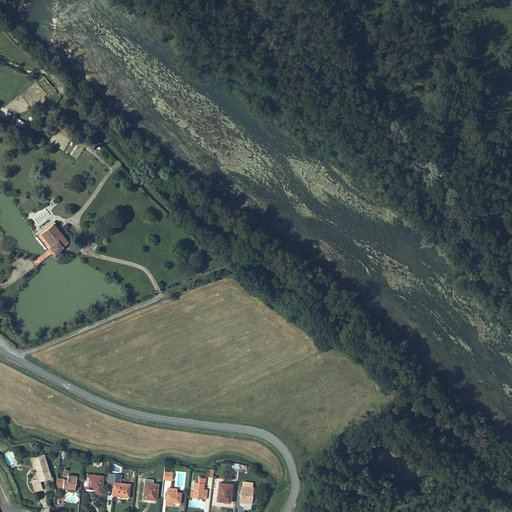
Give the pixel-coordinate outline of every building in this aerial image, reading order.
[(7,113),(4,119),(10,121),(13,115),(7,113)] [(82,137),(88,142),(90,138),(84,134),(82,136),(82,137)] [(99,140),(95,136),(90,140),(95,144),(99,140)] [(53,224),(42,233),(51,245),(50,245),(55,252),(67,242),(53,224)] [(51,255),(55,252),(50,245),(51,245),(42,233),(37,236),(51,255)] [(34,456),(35,460),(38,471),(37,472),(39,477),(31,480),(35,491),(42,488),(40,480),(44,479),(46,478),(51,477),(43,453),(34,456)] [(164,471),(163,479),(172,480),(173,471),(171,471),(170,472),(164,471)] [(114,483),(114,487),(113,490),(113,494),(129,496),(130,484),(116,482),(115,482),(115,473),(109,473),(108,482),(114,483)] [(63,487),(63,489),(67,489),(67,487),(67,486),(75,486),(76,475),(68,474),(68,478),(67,478),(67,479),(64,479),(63,487)] [(86,487),(90,487),(90,486),(95,487),(95,489),(102,490),(103,475),(87,474),(86,487)] [(206,498),(207,491),(203,490),(203,488),(204,483),(205,483),(205,478),(201,477),(199,477),(198,482),(194,481),(193,491),(191,491),(191,496),(193,496),(193,495),(196,496),(198,497),(198,498),(198,496),(202,497),(202,498),(206,498)] [(152,483),(153,479),(145,478),(143,498),(156,500),(158,484),(152,483)] [(230,501),(232,484),(219,482),(217,500),(230,501)] [(253,487),(243,486),(242,486),(241,494),(240,494),(239,496),(241,496),(240,500),(251,501),(253,487)] [(180,502),(181,493),(167,491),(166,500),(173,501),(180,502)]
